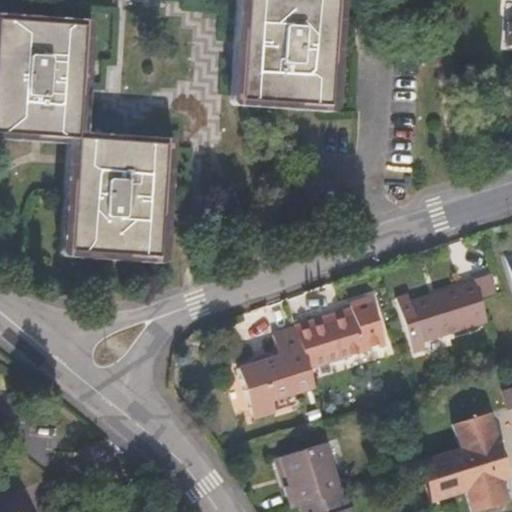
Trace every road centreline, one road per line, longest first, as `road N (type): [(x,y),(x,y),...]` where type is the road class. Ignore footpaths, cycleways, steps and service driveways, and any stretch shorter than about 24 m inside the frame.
road 1 (unclassified): [(70,371),(131,330),(194,305),(511,199)]
road 2 (unknown): [(363,248),(375,23)]
road 3 (residential): [(70,371),(204,487),(222,511)]
